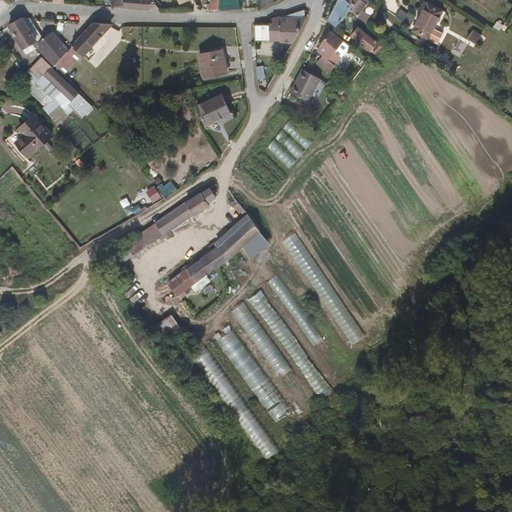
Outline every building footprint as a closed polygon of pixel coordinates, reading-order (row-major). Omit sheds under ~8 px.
[(153,9),(152,0),(111,0),(111,9),(153,9)] [(481,12),(490,2),(491,0),(478,0),(474,6),(481,12)] [(354,2),(347,10),(361,21),(363,19),(367,13),(369,14),(373,10),(364,2),(360,7),(354,2)] [(500,11),(490,2),(481,12),(491,20),(500,11)] [(347,10),(341,6),(332,22),(351,34),(353,31),(359,24),(361,21),(347,10)] [(435,37),(443,17),(422,6),(409,35),(440,50),(444,42),(435,37)] [(286,24),(306,24),(308,21),(300,10),(286,15),(286,24)] [(38,37),(20,14),(8,24),(26,48),(38,37)] [(295,43),(306,24),(286,24),(286,15),(271,22),(256,21),(256,41),(295,43)] [(371,33),(374,29),(363,19),(361,21),(359,24),(371,33)] [(67,37),(80,23),(63,20),(56,27),(67,37)] [(46,58),(67,37),(56,27),(41,41),(34,47),(46,58)] [(107,37),(99,27),(69,57),(78,66),(107,37)] [(223,46),(216,27),(198,35),(205,52),(223,46)] [(385,49),(369,35),(365,40),(372,45),(374,51),(379,55),(385,49)] [(355,55),(337,40),(321,59),(326,63),(321,69),(333,80),(355,55)] [(68,66),(64,62),(60,65),(64,70),(68,66)] [(321,85),(306,71),(295,90),(312,100),(321,85)] [(62,113),(71,104),(48,76),(38,83),(62,113)] [(234,114),(224,93),(197,106),(207,127),(234,114)] [(34,120),(21,133),(28,142),(17,150),(28,163),(51,142),(34,120)] [(65,158),(76,148),(66,138),(56,148),(65,158)] [(156,186),(146,190),(151,203),(161,199),(156,186)] [(216,189),(157,229),(169,245),(179,238),(175,232),(195,214),(200,219),(215,207),(212,204),(221,198),(216,189)] [(246,215),(239,205),(235,210),(241,218),(246,215)] [(262,235),(250,219),(221,242),(233,257),(262,235)] [(189,256),(181,262),(198,285),(201,282),(228,261),(217,246),(195,264),(189,256)] [(232,278),(226,272),(215,280),(221,287),(232,278)] [(277,277),(268,281),(273,290),(281,285),(277,277)] [(170,314),(153,328),(167,346),(185,332),(170,314)]
